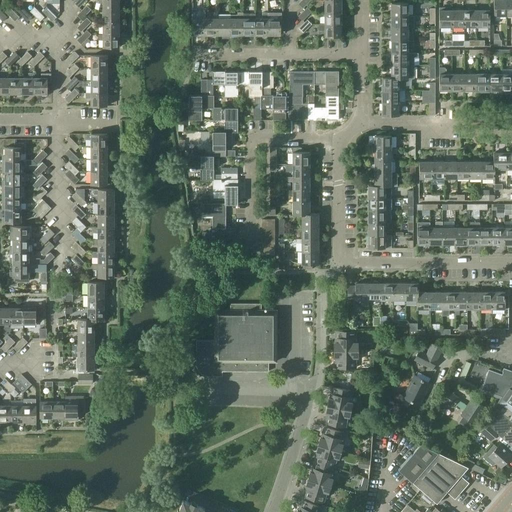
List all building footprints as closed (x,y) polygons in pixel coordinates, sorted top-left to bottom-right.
[(98,0),(99,3),(104,3),(103,10),(119,9),(119,2),(122,2),(121,0),(98,0)] [(302,0),(299,4),(303,8),(311,0),(302,0)] [(325,0),(325,12),(341,12),(341,0),(325,0)] [(493,0),(494,15),(506,15),(506,0),(493,0)] [(391,3),(391,16),(408,16),(408,3),(391,3)] [(87,5),(77,15),(82,19),(91,10),(87,5)] [(20,17),(10,7),(6,12),(15,21),(20,17)] [(32,17),(22,7),(18,11),(28,21),(32,17)] [(57,17),(47,7),(43,12),(52,21),(57,17)] [(44,17),(34,8),(31,12),(40,21),(44,17)] [(308,8),(305,10),(299,16),(303,21),(312,12),(308,8)] [(103,10),(103,22),(119,22),(119,15),(122,15),(122,9),(119,9),(103,10)] [(452,10),(439,10),(439,27),(452,27),(452,10)] [(452,27),(464,27),(464,10),(452,10),(452,27)] [(477,27),(477,10),(464,10),(464,27),(477,27)] [(489,10),(477,10),(477,27),(489,27),(489,10)] [(230,18),(230,35),(243,35),(243,18),(243,13),(243,12),(237,12),(237,15),(231,15),(230,18)] [(262,18),(255,18),(255,35),(268,35),(268,18),(268,12),(262,12),(262,18)] [(268,18),(268,35),(281,35),(281,18),(282,18),(282,12),(268,12),(268,18)] [(325,24),(341,24),(341,12),(325,12),(325,24)] [(243,18),(243,35),(255,35),(255,18),(255,13),(243,13),(243,18)] [(391,16),(392,28),(408,28),(414,28),(414,16),(408,16),(391,16)] [(87,18),(77,27),(81,32),(91,22),(87,18)] [(205,35),(205,18),(193,18),(193,35),(205,35)] [(218,18),(205,18),(205,35),(218,35),(218,18)] [(230,35),(230,18),(218,18),(218,35),(230,35)] [(308,20),(305,23),(299,29),(303,33),(312,24),(308,20)] [(119,22),(103,22),(103,34),(119,34),(119,27),(122,27),(122,22),(119,22)] [(341,24),(325,24),(319,24),(319,31),(325,31),(325,37),(341,37),(341,24)] [(392,28),(392,41),(408,41),(412,40),(412,28),(414,28),(408,28),(392,28)] [(87,30),(77,40),(81,44),(91,34),(87,30)] [(119,34),(103,34),(98,34),(98,40),(103,40),(103,47),(119,47),(119,39),(121,39),(121,34),(119,34)] [(392,41),(392,53),(408,53),(408,45),(412,45),(412,40),(408,41),(392,41)] [(16,52),(6,62),(10,66),(20,56),(16,52)] [(28,52),(18,61),(22,66),(32,56),(28,52)] [(40,52),(31,61),(35,66),(45,56),(40,52)] [(79,56),(75,52),(65,61),(70,65),(79,56)] [(408,53),(392,53),(392,65),(408,65),(414,65),(414,58),(418,58),(418,53),(408,53)] [(92,55),(92,68),(107,68),(107,61),(110,61),(110,55),(107,55),(92,55)] [(79,68),(75,64),(65,74),(69,78),(79,68)] [(414,78),(414,65),(408,65),(392,65),(392,78),(399,78),(405,78),(414,78)] [(440,67),(440,74),(440,91),(452,91),(452,74),(446,74),(446,69),(444,67),(440,67)] [(107,68),(92,68),(91,80),(107,80),(107,73),(110,73),(110,68),(107,68)] [(511,93),(511,68),(501,69),(501,74),(501,93),(501,94),(511,93)] [(290,104),(296,103),(302,103),(302,96),(302,84),(314,84),(314,71),(290,72),(290,96),(290,104)] [(339,71),(314,71),(314,84),(315,84),(314,84),(326,84),(326,96),(338,96),(339,71)] [(213,96),(213,95),(213,84),(225,84),(225,96),(237,96),(237,84),(237,72),(213,72),(213,80),(207,80),(207,96),(213,96)] [(237,72),(237,84),(249,84),(249,96),(261,96),(261,88),(268,88),(268,72),(262,72),(237,72)] [(274,72),(268,72),(268,88),(261,88),(261,96),(261,108),(273,108),(273,120),(286,120),(285,95),(271,95),(271,88),(274,88),(274,72)] [(29,73),(29,78),(22,78),(22,94),(30,94),(30,96),(34,96),(34,94),(34,78),(34,73),(29,73)] [(47,94),(47,89),(51,89),(51,82),(51,73),(42,73),(42,78),(34,78),(34,94),(42,94),(42,96),(47,96),(47,94)] [(464,74),(452,74),(452,91),(464,91),(464,74)] [(464,74),(464,91),(476,91),(477,74),(464,74)] [(477,74),(476,91),(489,91),(489,74),(477,74)] [(495,94),(497,93),(501,93),(501,74),(489,74),(489,91),(489,93),(491,94),(495,94)] [(79,80),(75,76),(66,86),(70,90),(79,80)] [(0,77),(0,93),(5,94),(5,96),(9,96),(9,94),(10,94),(10,78),(0,77)] [(10,78),(10,94),(17,94),(17,96),(22,96),(22,94),(22,78),(10,78)] [(382,78),(382,91),(399,91),(405,91),(405,78),(399,78),(392,78),(382,78)] [(109,80),(107,80),(91,80),(91,93),(107,93),(107,85),(109,85),(109,80)] [(202,108),(213,108),(214,95),(213,95),(213,96),(207,96),(207,80),(201,80),(201,96),(189,95),(189,120),(201,120),(202,108)] [(79,93),(75,89),(65,98),(69,102),(79,93)] [(382,103),(399,103),(399,91),(382,91),(382,103)] [(107,93),(91,93),(86,93),(86,98),(91,98),(91,106),(107,106),(107,97),(109,97),(109,93),(107,93)] [(314,103),(308,103),(308,119),(314,119),(338,119),(338,96),(326,96),(326,107),(314,107),(314,103)] [(382,103),(382,116),(399,116),(399,103),(382,103)] [(226,120),(226,132),(232,132),(237,132),(237,108),(213,108),(213,120),(226,120)] [(261,108),(253,108),(254,120),(261,120),(261,108)] [(232,142),(232,132),(226,132),(201,131),(201,144),(213,145),(213,156),(214,156),(235,156),(235,151),(225,150),(226,142),(232,142)] [(91,140),(91,146),(107,146),(107,139),(109,139),(109,134),(107,134),(87,134),(87,140),(91,140)] [(79,146),(69,136),(65,141),(75,150),(79,146)] [(375,148),(391,148),(391,136),(375,136),(375,148)] [(3,155),(3,160),(21,160),(21,149),(26,149),(26,143),(14,143),(14,147),(5,147),(5,155),(3,155)] [(107,146),(91,146),(91,159),(109,159),(110,159),(110,146),(107,146)] [(293,158),(293,164),(310,164),(311,163),(311,158),(309,157),(309,152),(301,152),(301,148),(293,148),(293,152),(293,158)] [(397,148),(391,148),(375,148),(374,161),(391,161),(391,153),(397,153),(397,148)] [(79,159),(69,149),(65,153),(75,163),(79,159)] [(47,154),(43,150),(33,160),(37,164),(47,154)] [(494,169),(495,169),(507,169),(507,153),(493,153),(493,162),(494,162),(494,169)] [(213,180),(221,180),(221,175),(213,175),(214,156),(213,156),(201,155),(189,155),(189,168),(201,168),(201,180),(213,180)] [(109,164),(109,159),(91,159),(91,171),(107,171),(107,164),(109,164)] [(2,172),(5,172),(21,172),(21,165),(26,165),(26,160),(21,160),(3,160),(2,160),(2,172)] [(65,166),(70,170),(75,175),(79,171),(69,161),(65,166)] [(391,173),(391,161),(374,161),(374,173),(391,173)] [(47,167),(43,162),(33,172),(37,176),(47,167)] [(420,178),(433,178),(433,162),(420,162),(420,178)] [(445,162),(433,162),(433,178),(445,178),(445,162)] [(445,178),(457,178),(457,162),(445,162),(445,178)] [(457,178),(470,178),(470,162),(457,162),(457,178)] [(470,178),(482,178),(482,162),(470,162),(470,178)] [(494,162),(493,162),(482,162),(482,178),(495,178),(495,169),(494,169),(494,162)] [(293,171),(293,176),(310,176),(311,175),(311,170),(309,169),(309,164),(310,164),(293,164),(286,164),(286,171),(293,171)] [(79,180),(75,175),(70,170),(65,174),(75,184),(79,180)] [(107,171),(91,171),(91,184),(107,184),(107,176),(109,176),(109,171),(107,171)] [(3,184),(21,184),(21,172),(5,172),(5,180),(3,180),(3,184)] [(391,173),(374,173),(374,185),(374,186),(391,186),(397,186),(397,173),(391,173)] [(238,204),(238,174),(221,174),(221,175),(221,180),(213,180),(213,200),(225,200),(225,204),(236,204),(238,204)] [(47,179),(43,175),(33,184),(37,189),(47,179)] [(293,180),(293,189),(309,189),(309,188),(311,187),(311,182),(309,181),(309,176),(310,176),(293,176),(287,176),(287,179),(289,180),(293,180)] [(2,184),(2,197),(21,197),(21,184),(3,184),(2,184)] [(391,198),(391,186),(374,186),(374,185),(369,185),(369,198),(385,198),(391,198)] [(47,192),(43,187),(33,197),(37,201),(47,192)] [(98,189),(98,202),(114,202),(114,194),(116,194),(116,190),(114,190),(114,189),(98,189)] [(309,201),(309,189),(293,189),(293,202),(309,201)] [(86,202),(76,192),(72,197),(82,206),(86,202)] [(5,210),(21,210),(21,209),(21,203),(26,203),(26,197),(21,197),(2,197),(2,210),(5,210)] [(385,198),(369,198),(369,211),(385,211),(385,210),(385,198)] [(33,210),(37,214),(47,204),(43,200),(33,210)] [(293,215),(302,214),(309,214),(309,201),(293,202),(293,215)] [(114,202),(98,202),(98,215),(114,215),(114,214),(114,207),(116,207),(116,202),(114,202)] [(209,232),(209,234),(225,234),(235,234),(235,228),(225,228),(225,204),(201,203),(201,216),(212,216),(212,228),(209,228),(209,232)] [(51,208),(47,204),(37,214),(41,218),(51,208)] [(86,215),(76,205),(72,209),(82,219),(86,215)] [(21,222),(21,215),(25,215),(25,209),(21,209),(21,210),(5,210),(5,217),(2,217),(2,222),(5,222),(21,222)] [(369,211),(369,223),(385,223),(391,223),(391,210),(385,210),(385,211),(369,211)] [(117,214),(114,214),(114,215),(98,215),(98,227),(117,227),(117,214)] [(302,214),(302,226),(318,226),(318,214),(309,214),(302,214)] [(72,221),(78,227),(82,231),(86,227),(76,217),(72,221)] [(431,244),(443,244),(443,228),(442,228),(442,221),(435,221),(435,228),(431,228),(431,244)] [(480,244),(480,228),(480,222),(467,222),(467,228),(467,244),(480,244)] [(385,235),(385,223),(369,223),(369,235),(385,235)] [(13,239),(29,239),(29,226),(13,226),(13,234),(11,234),(11,239),(13,239)] [(318,226),(302,226),(302,239),(319,239),(318,226)] [(80,233),(82,231),(78,227),(72,233),(82,243),(86,239),(80,233)] [(117,232),(117,227),(98,227),(92,227),(92,233),(98,233),(98,239),(114,239),(114,232),(117,232)] [(418,244),(431,244),(431,228),(418,228),(418,244)] [(443,244),(455,244),(455,228),(443,228),(443,244)] [(455,244),(467,244),(467,228),(455,228),(455,244)] [(480,244),(492,244),(492,228),(480,228),(480,244)] [(505,228),(492,228),(492,244),(505,244),(505,228)] [(54,234),(50,230),(40,239),(44,243),(54,234)] [(391,235),(385,235),(369,235),(369,248),(391,248),(391,235)] [(10,246),(10,252),(29,252),(29,244),(34,244),(34,239),(29,239),(13,239),(13,246),(10,246)] [(114,239),(98,239),(94,239),(94,245),(98,245),(98,252),(114,252),(114,251),(114,244),(116,244),(116,239),(114,239)] [(319,251),(319,239),(302,239),(296,239),(296,243),(302,243),(302,251),(319,251)] [(54,246),(50,242),(41,252),(45,256),(54,246)] [(86,252),(76,242),(72,246),(82,256),(86,252)] [(13,264),(29,264),(29,257),(33,257),(33,251),(29,252),(10,252),(10,264),(13,264)] [(98,257),(98,264),(114,264),(114,257),(117,257),(117,251),(114,251),(114,252),(98,252),(93,252),(93,257),(98,257)] [(319,264),(319,251),(302,251),(302,264),(319,264)] [(51,252),(44,260),(41,260),(41,264),(47,264),(54,256),(51,252)] [(72,259),(76,263),(82,268),(86,264),(76,255),(72,259)] [(86,272),(82,268),(76,263),(72,267),(82,276),(86,272)] [(32,264),(29,264),(13,264),(13,272),(11,272),(11,276),(13,276),(13,277),(14,277),(14,282),(28,282),(28,277),(32,277),(32,264)] [(114,264),(98,264),(93,264),(93,270),(98,270),(98,277),(114,277),(114,276),(117,276),(117,264),(114,264)] [(88,282),(88,295),(104,295),(107,295),(107,282),(88,282)] [(348,286),(348,300),(369,300),(368,283),(355,283),(355,286),(348,286)] [(368,283),(369,300),(381,300),(381,283),(368,283)] [(381,300),(393,300),(393,283),(381,283),(381,300)] [(393,283),(393,300),(406,300),(405,283),(393,283)] [(406,300),(417,300),(418,300),(418,292),(418,283),(405,283),(406,300)] [(430,308),(430,292),(418,292),(418,300),(417,300),(417,309),(430,308)] [(443,308),(443,292),(430,292),(430,308),(443,308)] [(455,292),(443,292),(443,308),(443,315),(449,315),(449,308),(455,308),(455,292)] [(467,308),(467,292),(455,292),(455,308),(455,315),(460,315),(460,308),(467,308)] [(480,308),(480,292),(467,292),(467,308),(480,308)] [(493,308),(492,292),(480,292),(480,308),(493,308)] [(492,292),(493,308),(509,308),(509,294),(505,294),(505,292),(492,292)] [(104,295),(88,295),(88,307),(107,307),(107,295),(104,295)] [(276,361),(277,310),(262,310),(262,303),(230,303),(230,310),(215,310),(215,340),(197,340),(197,364),(197,365),(197,366),(197,368),(198,369),(198,370),(199,371),(200,372),(201,373),(202,374),(204,375),(205,375),(206,376),(208,376),(209,376),(210,376),(223,376),(223,371),(269,371),(269,361),(276,361)] [(0,323),(11,324),(11,308),(3,308),(3,306),(0,305),(0,323)] [(23,324),(23,308),(23,305),(11,305),(11,308),(11,324),(11,328),(23,328),(23,324)] [(36,305),(23,305),(23,308),(23,324),(36,324),(36,321),(42,321),(42,312),(36,312),(36,308),(36,305)] [(107,320),(107,307),(88,307),(88,319),(88,320),(96,320),(107,320)] [(88,320),(88,319),(79,319),(78,332),(94,332),(94,324),(96,324),(96,320),(88,320)] [(334,342),(334,349),(358,349),(358,342),(356,342),(356,331),(337,331),(336,342),(334,342)] [(94,332),(78,332),(78,345),(94,344),(94,337),(97,337),(97,332),(94,332)] [(7,342),(1,348),(5,352),(15,342),(11,338),(7,342)] [(23,338),(14,348),(18,352),(27,342),(23,338)] [(94,357),(94,356),(94,349),(97,349),(97,344),(94,344),(78,345),(72,345),(72,357),(78,357),(94,357)] [(437,360),(442,349),(432,344),(427,355),(419,351),(415,360),(433,369),(437,360)] [(336,368),(356,368),(356,357),(358,357),(358,349),(334,349),(334,357),(336,357),(336,368)] [(97,356),(94,356),(94,357),(78,357),(78,370),(94,370),(94,369),(97,369),(97,356)] [(500,399),(495,407),(511,421),(511,371),(504,368),(503,372),(502,374),(489,369),(481,392),(500,399)] [(93,383),(92,374),(79,374),(79,383),(93,383)] [(22,375),(18,379),(27,388),(31,384),(22,375)] [(419,406),(430,383),(414,376),(403,398),(419,406)] [(5,379),(1,383),(11,393),(15,388),(5,379)] [(23,392),(27,388),(18,379),(14,383),(23,392)] [(329,398),(328,405),(350,409),(352,402),(350,402),(352,391),(333,387),(331,398),(329,398)] [(92,389),(90,396),(96,398),(99,391),(92,389)] [(457,399),(449,394),(444,400),(453,406),(457,399)] [(83,407),(83,396),(65,396),(65,401),(65,420),(78,420),(78,417),(78,407),(83,407)] [(464,425),(465,426),(470,430),(474,424),(485,407),(472,399),(461,415),(463,417),(462,418),(462,419),(462,420),(462,421),(462,422),(462,423),(463,424),(463,425),(464,425)] [(53,417),(53,401),(40,401),(40,417),(48,417),(48,419),(53,419),(53,417)] [(53,401),(53,417),(60,417),(60,420),(65,420),(65,401),(53,401)] [(11,405),(0,405),(0,424),(11,424),(11,421),(11,405)] [(23,405),(11,405),(11,421),(18,421),(18,424),(23,424),(23,421),(23,405)] [(36,405),(23,405),(23,421),(31,421),(31,424),(36,424),(36,421),(36,405)] [(326,423),(345,427),(347,416),(349,416),(350,409),(328,405),(326,412),(328,412),(326,423)] [(511,421),(495,407),(484,422),(498,433),(511,445),(511,421)] [(491,441),(498,433),(484,422),(478,430),(491,441)] [(318,444),(341,451),(343,444),(341,443),(344,433),(325,427),(322,438),(320,437),(318,444)] [(318,451),(315,462),(333,467),(337,457),(338,458),(341,451),(318,444),(316,451),(318,451)] [(398,470),(413,482),(438,452),(420,444),(398,470)] [(494,445),(483,457),(493,465),(495,462),(501,467),(511,455),(499,444),(496,447),(494,445)] [(468,467),(438,452),(413,482),(437,503),(447,491),(454,497),(455,497),(467,484),(467,483),(467,482),(460,476),(468,467)] [(333,467),(315,462),(312,472),(310,472),(308,478),(330,485),(332,478),(330,478),(333,467)] [(305,497),(323,502),(326,491),(328,492),(330,485),(308,478),(306,485),(308,486),(305,497)] [(365,496),(367,489),(358,486),(356,493),(365,496)] [(213,511),(205,511),(204,511),(205,508),(198,506),(198,504),(191,502),(191,503),(183,500),(179,510),(178,510),(176,511),(213,511)] [(296,511),(319,511),(321,507),(303,500),(299,511),(297,510),(296,511)]
